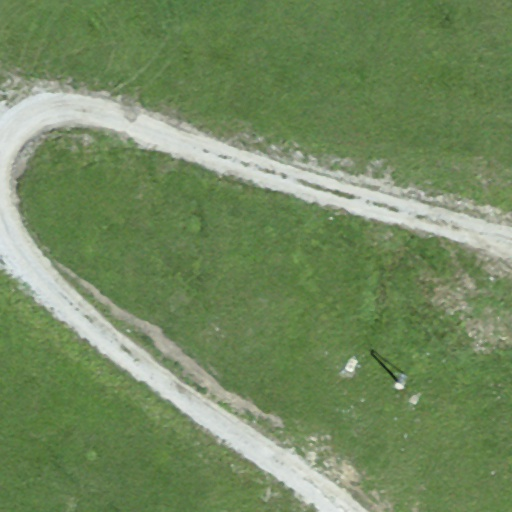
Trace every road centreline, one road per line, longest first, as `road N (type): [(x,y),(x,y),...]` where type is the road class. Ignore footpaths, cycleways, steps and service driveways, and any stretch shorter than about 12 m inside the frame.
road 1 (track): [(0,136),(36,110),(102,111),(511,248)]
road 2 (track): [(328,511),(55,298),(0,228)]
